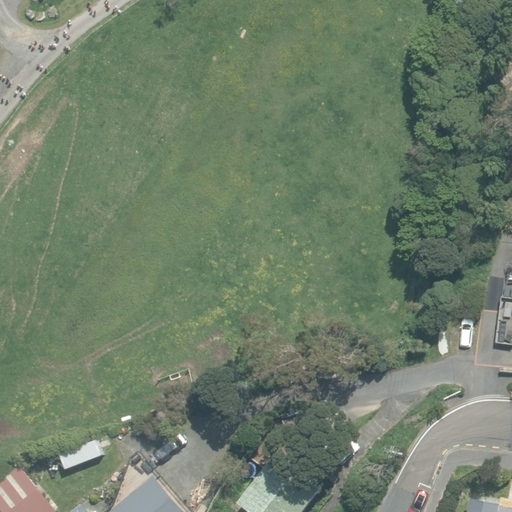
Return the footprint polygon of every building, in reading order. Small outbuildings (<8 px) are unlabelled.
[(287,424),(297,445),(333,429),(323,407),(287,424)] [(239,500),(254,511),(306,511),(325,488),(320,484),(322,482),(302,467),(301,469),(277,451),(239,500)] [(0,481),(0,503),(6,511),(59,511),(22,464),(0,481)] [(79,511),(189,511),(159,475),(115,511),(92,511),(87,505),(79,511)] [(511,511),(511,506),(470,498),(466,511),(511,511)]
